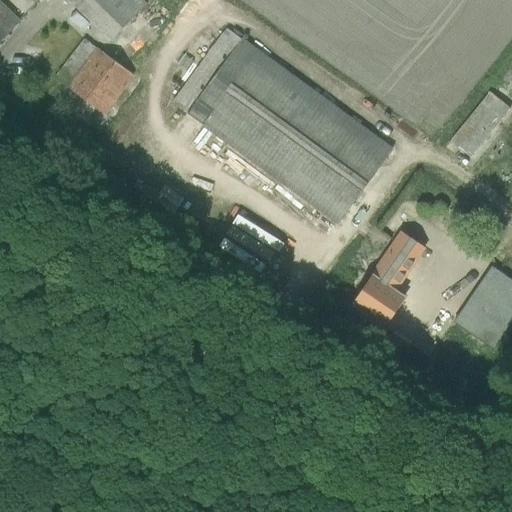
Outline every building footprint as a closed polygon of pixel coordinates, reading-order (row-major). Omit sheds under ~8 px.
[(65,0),(110,43),(146,3),(141,0),(65,0)] [(0,42),(20,22),(0,3),(0,42)] [(393,149),(225,29),(171,104),(186,115),(185,117),(337,225),(393,149)] [(104,115),(133,76),(84,40),(55,79),(104,115)] [(511,111),(489,94),(450,142),(473,161),(511,111)] [(195,153),(209,163),(218,151),(204,141),(195,153)] [(224,160),(263,191),(264,190),(303,221),(309,214),(270,183),(270,184),(230,153),(224,160)] [(352,305),(383,328),(403,296),(395,291),(424,250),(402,235),(352,305)] [(511,318),(511,281),(491,267),(453,323),(492,350),(511,318)]
